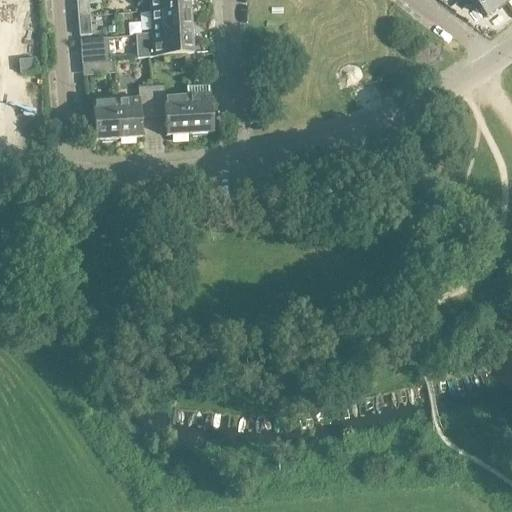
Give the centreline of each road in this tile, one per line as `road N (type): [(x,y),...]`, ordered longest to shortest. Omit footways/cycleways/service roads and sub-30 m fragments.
road 1 (residential): [(238,163),(419,106),(480,70)]
road 2 (residential): [(71,176),(53,0)]
road 3 (residential): [(71,176),(238,163)]
road 4 (residential): [(238,163),(229,0)]
